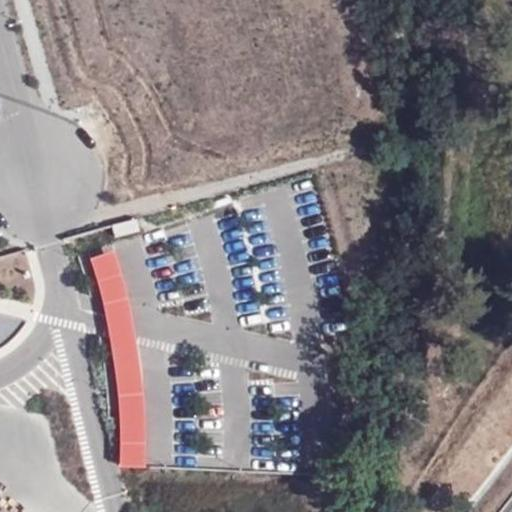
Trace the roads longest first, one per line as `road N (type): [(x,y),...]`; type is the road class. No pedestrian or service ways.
road 1 (unknown): [(114,511),(68,327)]
road 2 (unknown): [(306,354),(277,204)]
road 3 (residential): [(0,35),(42,176)]
road 4 (unknown): [(203,221),(231,346)]
